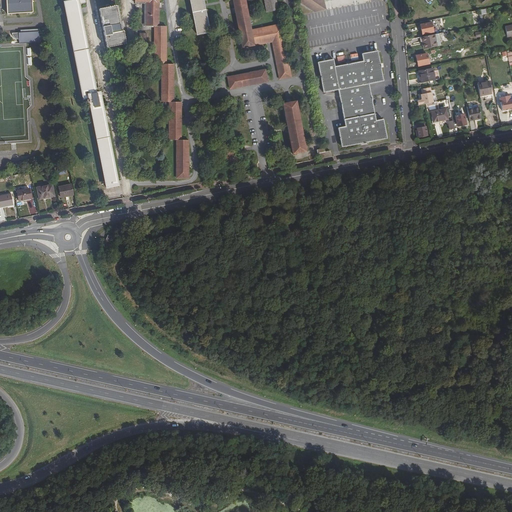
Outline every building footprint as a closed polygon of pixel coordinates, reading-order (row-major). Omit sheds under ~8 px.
[(6,0),(7,13),(33,12),(32,0),(6,0)] [(77,0),(73,0),(70,1),(63,2),(83,99),(88,98),(88,94),(96,93),(78,3),(77,0)] [(146,26),(149,26),(149,0),(135,0),(135,2),(147,2),(146,26)] [(149,0),(149,26),(154,26),(154,64),(162,64),(162,102),(169,102),(169,140),(177,140),(177,178),(188,178),(188,161),(188,156),(188,140),(181,140),(181,123),(181,118),(181,102),(174,102),(174,85),(174,80),(174,64),(166,64),(166,47),(166,43),(166,26),(158,26),(159,10),(159,2),(158,0),(149,0)] [(190,0),(198,34),(209,32),(202,0),(190,0)] [(245,0),(232,0),(242,47),(272,42),(280,79),(291,77),(281,24),(251,30),(245,0)] [(264,0),(267,12),(278,10),(275,0),(264,0)] [(299,0),(300,2),(313,11),(324,9),(322,0),(299,0)] [(116,5),(99,9),(107,48),(126,44),(123,30),(121,31),(116,5)] [(433,32),(431,22),(420,24),(422,34),(433,32)] [(19,39),(19,43),(40,42),(40,30),(12,31),(13,39),(19,39)] [(434,34),(422,37),(424,43),(423,44),(424,49),(437,46),(434,34)] [(332,59),(317,62),(323,92),(337,89),(345,126),(337,127),(341,146),(386,138),(382,118),(375,120),(367,83),(382,80),(376,50),(360,53),(362,60),(334,66),(332,59)] [(427,53),(416,56),(418,66),(429,63),(427,53)] [(421,83),(435,80),(432,68),(419,71),(421,83)] [(228,77),(230,88),(267,81),(265,70),(228,77)] [(477,83),(480,96),(492,93),(489,81),(477,83)] [(430,87),(421,89),(422,94),(420,94),(421,99),(420,100),(417,101),(418,105),(425,103),(433,102),(430,87)] [(88,94),(88,98),(106,187),(118,185),(118,184),(117,181),(99,92),(96,93),(88,94)] [(511,99),(511,100),(510,96),(500,98),(503,109),(511,107),(511,99)] [(287,126),(288,131),(292,150),(293,153),(305,151),(296,101),(283,104),(287,126)] [(466,105),(469,120),(481,118),(478,103),(466,105)] [(448,119),(446,109),(432,111),(433,122),(448,119)] [(464,114),(455,116),(457,126),(466,124),(464,114)] [(417,129),(417,131),(416,131),(417,137),(418,137),(427,135),(425,127),(418,128),(417,129)] [(235,153),(235,150),(230,151),(229,147),(223,148),(224,155),(227,167),(238,165),(236,153),(235,153)] [(325,152),(324,148),(317,149),(318,158),(321,157),(321,158),(326,157),(325,152)] [(52,184),(36,187),(38,199),(43,199),(43,197),(54,194),(52,184)] [(73,195),(71,186),(59,188),(60,198),(73,195)] [(29,188),(17,190),(19,200),(30,197),(29,188)] [(11,194),(0,195),(0,205),(13,203),(11,194)] [(112,237),(108,235),(104,246),(108,247),(112,237)]
